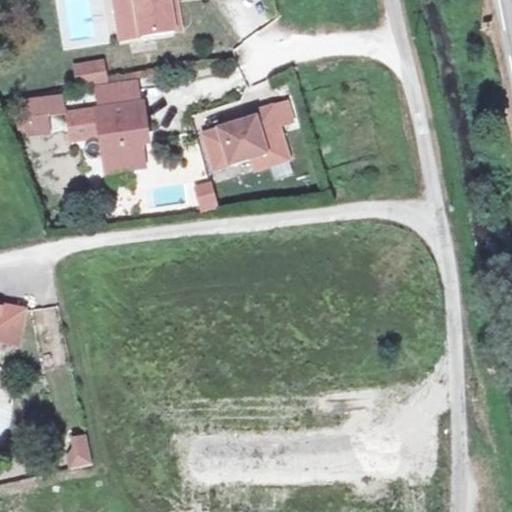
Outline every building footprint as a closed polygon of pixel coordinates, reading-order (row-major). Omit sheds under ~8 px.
[(150,6),(148,0),(128,0),(130,9),(150,6)] [(134,33),(187,25),(182,0),(148,0),(150,6),(130,9),(134,33)] [(182,0),(187,25),(194,23),(190,0),(182,0)] [(74,88),(105,82),(101,58),(69,64),(74,88)] [(108,82),(111,102),(152,97),(150,76),(108,82)] [(152,97),(109,103),(112,123),(117,164),(155,159),(153,136),(150,122),(158,120),(155,96),(152,97)] [(293,102),(279,106),(284,125),(298,121),(293,102)] [(92,126),(112,123),(109,103),(89,106),(92,126)] [(262,117),(210,132),(220,168),(256,158),(272,153),(275,165),(294,158),(284,125),(279,106),(260,111),(262,117)] [(38,113),(40,127),(59,125),(57,110),(38,113)] [(153,136),(159,135),(158,120),(150,122),(153,136)] [(272,153),(256,158),(259,169),(275,165),(272,153)] [(208,182),(190,187),(198,215),(217,210),(208,182)] [(0,359),(5,336),(31,342),(39,308),(0,298),(0,359)] [(70,470),(91,465),(84,434),(63,438),(70,470)]
